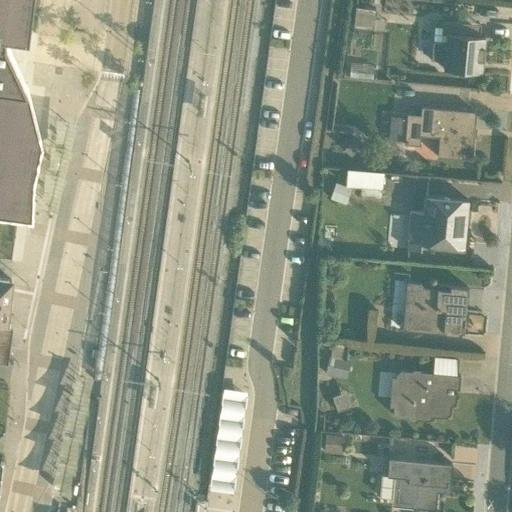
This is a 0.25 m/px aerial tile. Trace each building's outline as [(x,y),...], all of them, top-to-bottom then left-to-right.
[(0,0),(0,25),(1,26),(25,29),(28,0),(0,0)] [(354,5),(353,25),(374,26),(375,7),(354,5)] [(481,60),(483,36),(478,36),(479,25),(442,21),(440,34),(445,34),(444,43),(432,42),(430,59),(443,60),(442,68),(480,72),(481,60)] [(0,204),(28,209),(29,170),(37,133),(25,82),(12,53),(5,38),(1,26),(0,25),(0,204)] [(92,379),(99,381),(116,258),(140,91),(131,90),(92,379)] [(419,115),(406,114),(405,118),(389,116),(387,138),(404,139),(403,144),(418,145),(419,135),(438,137),(436,157),(470,160),(474,112),(420,107),(419,115)] [(42,189),(37,207),(55,211),(59,193),(66,176),(63,175),(64,166),(72,149),(69,149),(70,139),(77,122),(54,117),(54,135),(52,145),(48,144),(48,163),(46,172),(43,171),(42,189)] [(362,144),(348,132),(336,144),(350,157),(362,144)] [(381,172),(345,169),(344,185),(359,186),(359,194),(379,196),(381,172)] [(350,188),(334,183),(328,199),(344,204),(350,188)] [(462,248),(466,200),(423,196),(421,213),(408,211),(406,232),(419,233),(419,244),(462,248)] [(0,278),(0,301),(7,303),(10,280),(0,278)] [(419,284),(405,282),(401,330),(462,336),(467,288),(436,285),(436,289),(422,288),(419,284)] [(346,345),(330,344),(329,357),(328,356),(324,374),(345,379),(350,361),(345,360),(346,345)] [(449,414),(449,407),(454,403),(455,393),(441,392),(442,388),(457,390),(459,376),(455,375),(457,359),(432,357),(431,373),(419,372),(420,370),(411,369),(411,371),(399,370),(394,374),(394,378),(390,377),(388,407),(391,407),(391,413),(395,417),(407,419),(407,421),(415,421),(415,419),(427,420),(432,417),(444,418),(449,414)] [(55,464),(46,490),(69,495),(71,468),(75,468),(75,455),(77,440),(81,441),(81,433),(83,413),(87,414),(87,398),(91,378),(74,374),(71,391),(63,409),(67,410),(65,418),(57,436),(61,437),(55,457),(51,463),(55,464)] [(219,385),(208,485),(233,488),(244,388),(219,385)] [(343,436),(324,434),(322,452),(341,454),(343,436)] [(450,463),(387,458),(386,475),(380,475),(379,496),(392,498),(391,506),(434,510),(436,492),(444,492),(445,481),(449,482),(450,463)]
